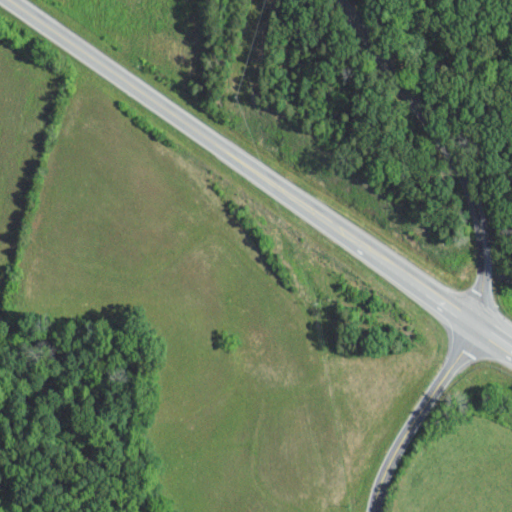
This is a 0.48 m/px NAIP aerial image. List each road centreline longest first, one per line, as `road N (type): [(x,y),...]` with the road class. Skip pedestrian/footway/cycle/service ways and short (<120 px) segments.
road 1 (trunk): [(10,0),(511,352)]
road 2 (residential): [(475,327),(483,260),(468,186),(340,0)]
road 3 (residential): [(371,511),(397,439),(475,327)]
